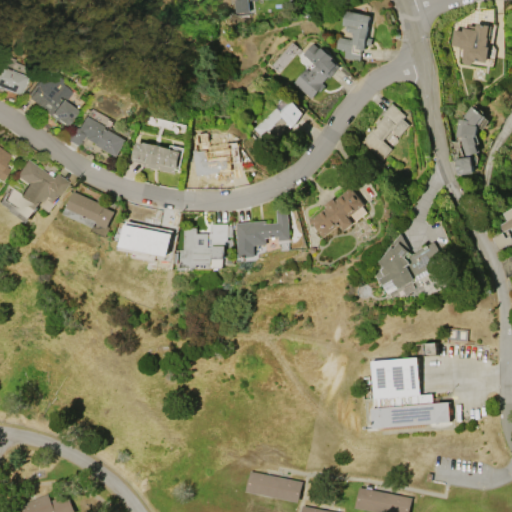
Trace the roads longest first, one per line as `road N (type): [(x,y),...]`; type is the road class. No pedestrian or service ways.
road 1 (residential): [(423,62),(367,85),(300,172),(247,199),(184,202),(103,182),(0,114)]
road 2 (residential): [(408,0),(440,140),(503,292),(511,428)]
road 3 (residential): [(137,511),(97,470),(60,449),(0,433)]
